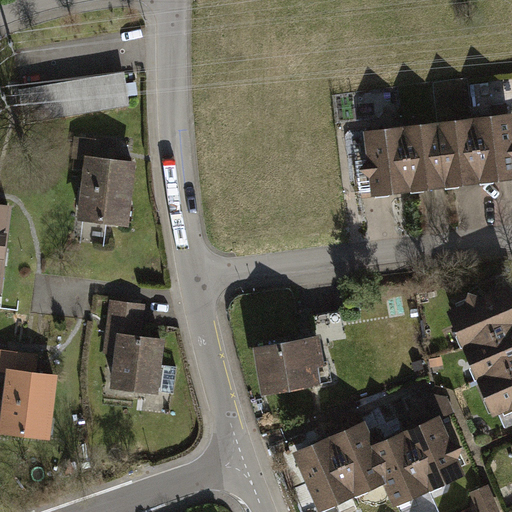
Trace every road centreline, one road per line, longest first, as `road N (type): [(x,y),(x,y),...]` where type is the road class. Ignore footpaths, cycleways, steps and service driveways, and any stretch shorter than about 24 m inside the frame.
road 1 (residential): [(194,274),(511,237)]
road 2 (residential): [(173,0),(175,135),(194,274)]
road 3 (residential): [(194,274),(238,462)]
road 4 (residential): [(96,511),(238,462)]
